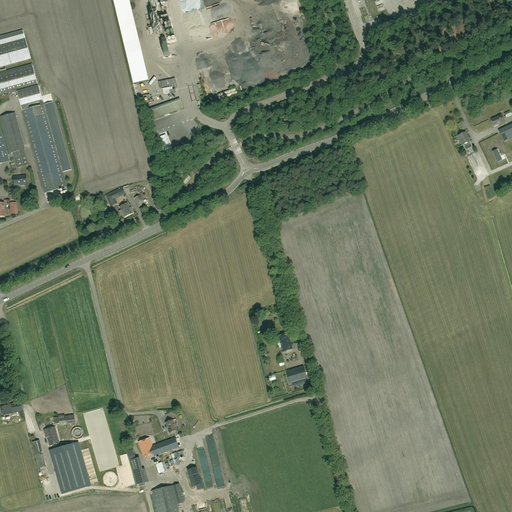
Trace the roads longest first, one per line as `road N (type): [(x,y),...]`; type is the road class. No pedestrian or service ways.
road 1 (tertiary): [(246,167),(335,139),(511,56)]
road 2 (tertiary): [(0,301),(219,197),(246,167)]
road 3 (unknown): [(199,116),(185,103),(183,66),(228,45),(238,7)]
